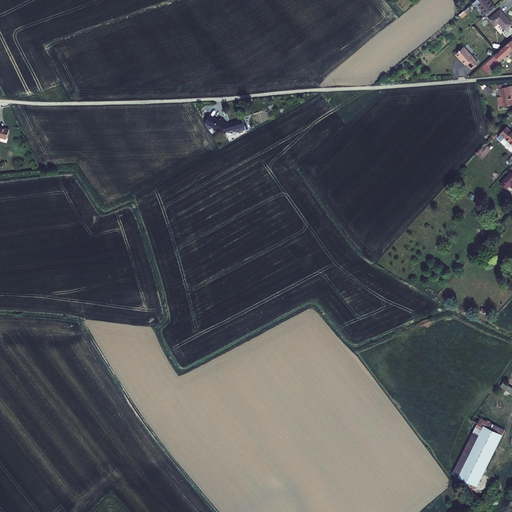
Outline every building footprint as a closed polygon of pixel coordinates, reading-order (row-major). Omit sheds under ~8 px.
[(488,0),(476,0),(472,3),(475,6),(477,4),(486,15),(495,8),(488,0)] [(503,14),(500,10),(489,20),(495,27),(499,23),(505,31),(511,24),(511,23),(506,17),(506,18),(503,14)] [(502,58),(507,53),(510,57),(511,55),(510,54),(511,52),(511,41),(511,40),(482,67),(487,72),(502,58)] [(477,63),(462,47),(454,55),(458,59),(458,58),(465,65),(466,64),(470,70),(477,63)] [(511,100),(511,94),(511,93),(511,85),(511,82),(507,83),(506,81),(497,81),(500,97),(498,97),(500,106),(502,106),(503,107),(511,105),(511,100)] [(243,119),(228,124),(218,118),(217,119),(210,115),(205,123),(222,133),(224,131),(225,132),(229,130),(229,131),(232,130),(233,132),(236,131),(236,133),(246,129),(243,119)] [(511,145),(511,131),(511,133),(507,129),(501,135),(511,145)] [(511,170),(502,182),(508,187),(511,183),(511,170)] [(511,394),(511,387),(511,388),(503,382),(500,386),(511,394)] [(477,486),(504,431),(480,418),(452,474),(477,486)]
